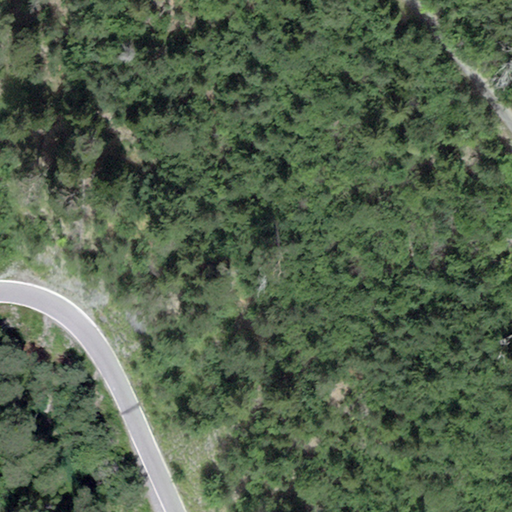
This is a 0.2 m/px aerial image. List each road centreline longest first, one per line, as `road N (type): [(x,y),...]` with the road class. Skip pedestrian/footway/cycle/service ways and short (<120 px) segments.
road 1 (unclassified): [(0,291),(48,301),(92,340),(175,511)]
road 2 (residential): [(406,0),(511,129)]
